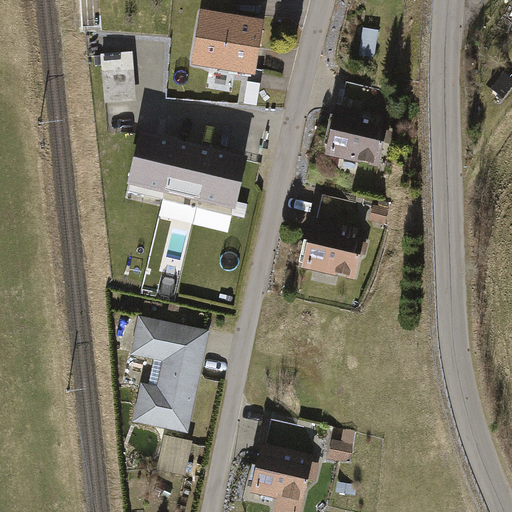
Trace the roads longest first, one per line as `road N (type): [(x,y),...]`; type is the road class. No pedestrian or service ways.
road 1 (residential): [(211,511),(326,0)]
road 2 (unclassified): [(452,0),(461,368),(503,511)]
